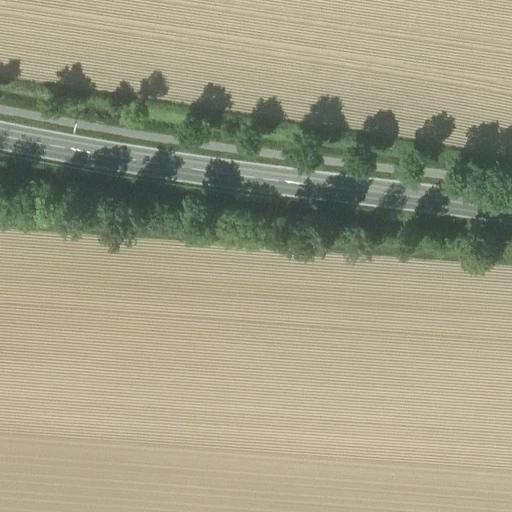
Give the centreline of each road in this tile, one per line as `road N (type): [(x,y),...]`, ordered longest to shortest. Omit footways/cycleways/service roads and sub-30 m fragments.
road 1 (secondary): [(511,212),(0,138)]
road 2 (track): [(0,242),(511,275)]
